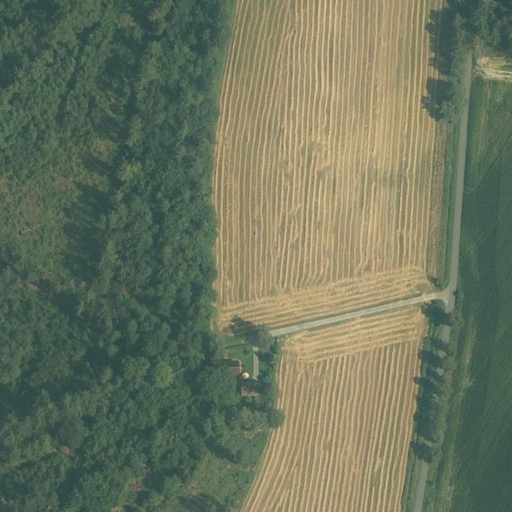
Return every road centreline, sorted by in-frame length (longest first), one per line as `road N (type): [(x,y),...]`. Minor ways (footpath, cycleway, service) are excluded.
road 1 (residential): [(417,511),(450,298),(471,0)]
road 2 (track): [(451,288),(147,364),(96,420),(0,457)]
